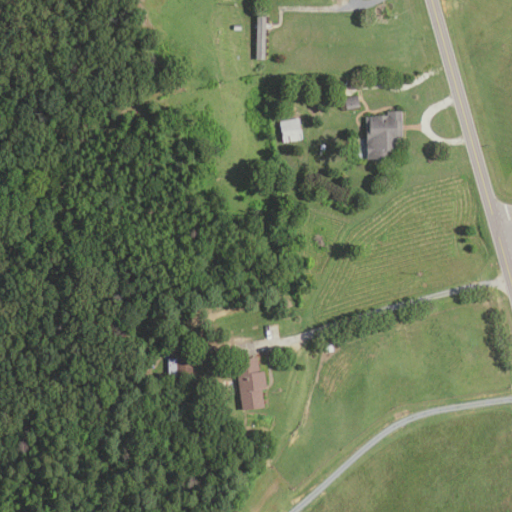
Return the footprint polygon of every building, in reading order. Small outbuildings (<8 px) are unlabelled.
[(264,60),(256,59),(257,16),(266,16),(264,60)] [(358,95),(360,107),(347,110),(344,97),(358,95)] [(391,160),(367,160),(366,118),(376,118),(376,115),(387,115),(387,112),(402,111),(402,139),(397,139),(397,151),(391,151),(391,160)] [(281,143),(278,122),(300,119),(303,140),(281,143)] [(242,411),(235,362),(258,358),(260,372),(265,371),(267,390),(263,391),(265,408),(242,411)] [(168,377),(167,360),(192,359),(192,377),(168,377)]
